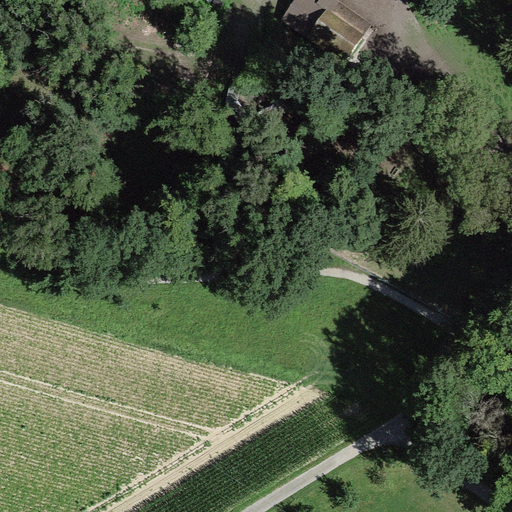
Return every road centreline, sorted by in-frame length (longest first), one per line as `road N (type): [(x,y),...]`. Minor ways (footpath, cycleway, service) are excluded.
road 1 (track): [(487,343),(399,425),(511,508)]
road 2 (residential): [(253,511),(399,425)]
